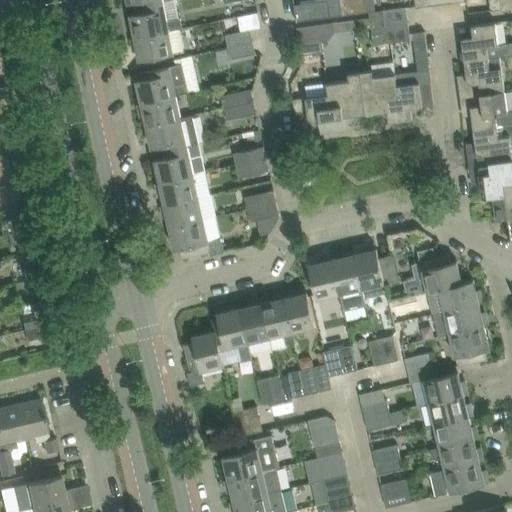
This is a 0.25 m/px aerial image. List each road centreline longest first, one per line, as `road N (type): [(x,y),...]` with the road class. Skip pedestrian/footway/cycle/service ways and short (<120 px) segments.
road 1 (tertiary): [(34,0),(100,303)]
road 2 (tertiary): [(132,297),(69,0)]
road 3 (tertiary): [(183,511),(132,297)]
road 4 (residential): [(298,214),(264,97),(274,0)]
road 5 (tertiary): [(100,303),(149,511)]
road 6 (residential): [(450,217),(459,152),(441,17)]
road 7 (residential): [(132,297),(269,264),(298,214)]
road 8 (residential): [(298,214),(405,195),(450,217)]
